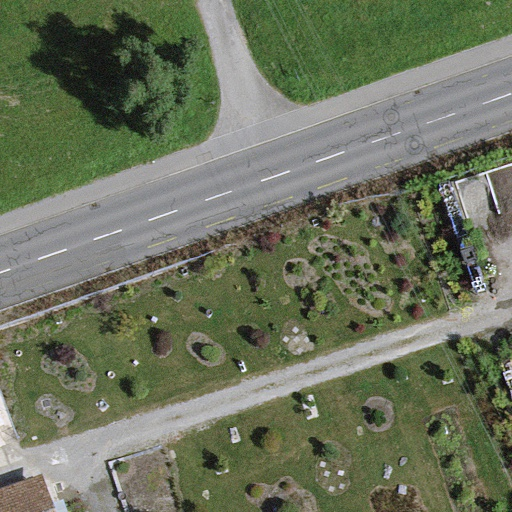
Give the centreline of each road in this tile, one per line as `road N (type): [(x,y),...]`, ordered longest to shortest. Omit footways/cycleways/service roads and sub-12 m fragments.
road 1 (secondary): [(511,88),(0,268)]
road 2 (track): [(214,0),(269,172)]
